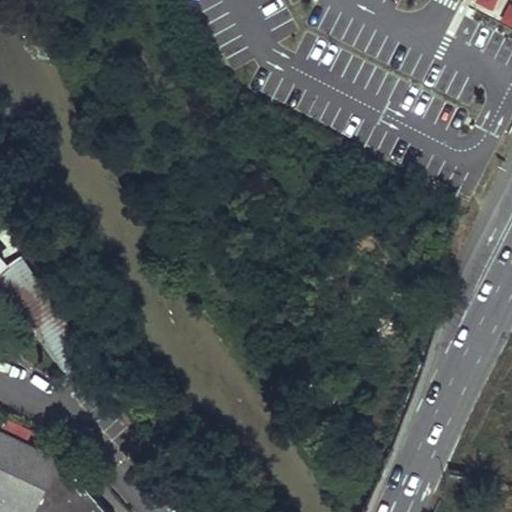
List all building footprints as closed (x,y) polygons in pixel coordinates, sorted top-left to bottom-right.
[(511,27),(511,7),(509,6),(503,25),(511,27)] [(16,257),(0,234),(0,265),(1,267),(16,257)] [(0,275),(60,362),(81,348),(16,257),(1,267),(0,265),(0,275)] [(349,307),(370,342),(395,326),(373,291),(349,307)] [(111,511),(54,454),(0,427),(0,495),(0,496),(0,511),(111,511)]
